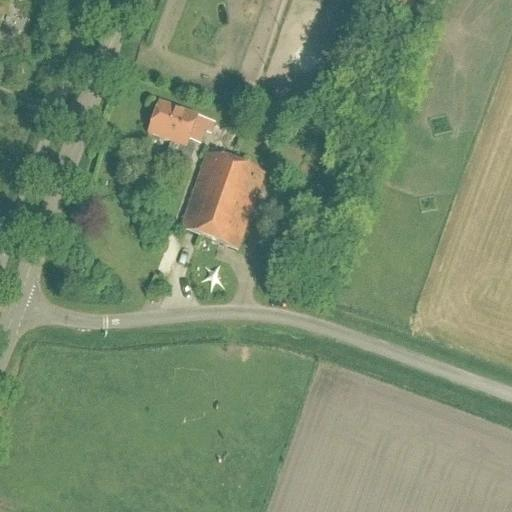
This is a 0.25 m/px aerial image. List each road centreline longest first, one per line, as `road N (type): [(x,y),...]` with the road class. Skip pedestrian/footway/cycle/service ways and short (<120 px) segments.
road 1 (unclassified): [(511,396),(289,318),(226,312),(106,325),(18,305)]
road 2 (tertiary): [(18,305),(127,0)]
